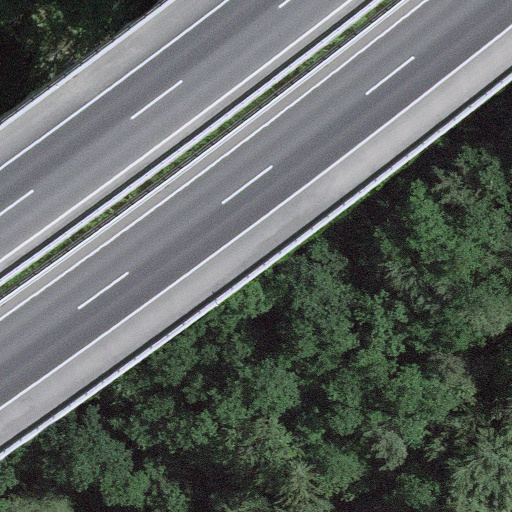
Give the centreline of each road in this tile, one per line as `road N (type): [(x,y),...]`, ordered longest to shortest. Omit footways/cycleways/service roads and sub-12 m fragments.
road 1 (motorway): [(0,363),(485,0)]
road 2 (motorway): [(288,0),(0,213)]
